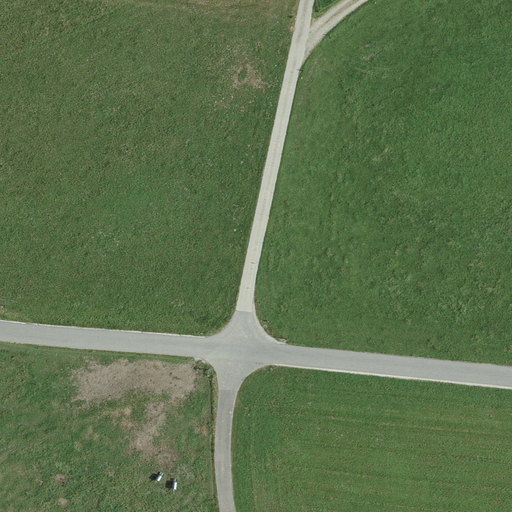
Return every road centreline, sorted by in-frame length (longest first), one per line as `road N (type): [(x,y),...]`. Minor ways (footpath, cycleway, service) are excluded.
road 1 (unclassified): [(0,331),(511,378)]
road 2 (track): [(310,0),(239,351)]
road 3 (track): [(228,511),(227,419),(239,351)]
